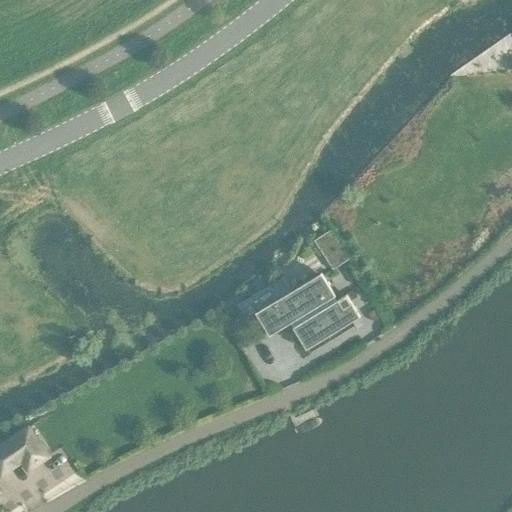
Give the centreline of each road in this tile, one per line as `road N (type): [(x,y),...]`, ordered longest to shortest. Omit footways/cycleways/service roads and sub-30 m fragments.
road 1 (residential): [(46,511),(364,361),(511,240)]
road 2 (tertiary): [(0,163),(128,99),(274,0)]
road 3 (unknown): [(0,93),(170,0)]
